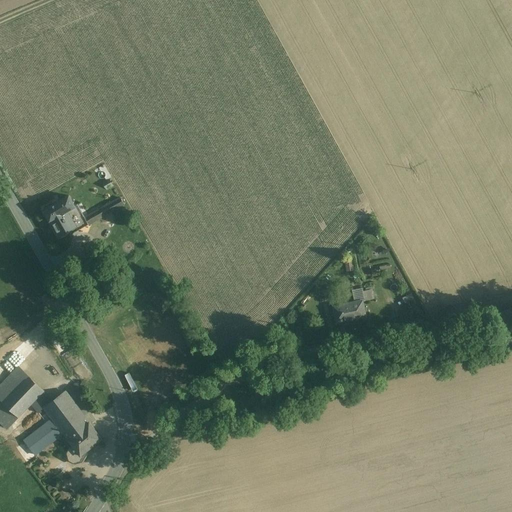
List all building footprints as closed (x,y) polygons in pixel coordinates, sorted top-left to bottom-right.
[(75,206),(70,196),(45,210),(60,237),(71,231),(72,234),(79,230),(69,211),(76,207),(75,206)] [(85,218),(89,224),(124,204),(120,198),(85,218)] [(76,207),(69,211),(79,230),(89,224),(85,218),(78,205),(75,206),(76,207)] [(361,290),(351,292),(354,303),(362,301),(364,301),(361,290)] [(354,303),(334,307),(337,322),(365,316),(362,301),(354,303)] [(24,440),(36,455),(64,434),(73,445),(71,447),(67,454),(69,461),(76,464),(82,462),(90,450),(90,449),(102,439),(66,392),(53,401),(44,392),(18,367),(0,386),(0,420),(8,428),(31,405),(38,413),(45,408),(52,419),(24,440)] [(291,390),(288,381),(281,384),(279,381),(279,382),(273,385),(273,384),(272,385),(272,386),(267,388),(267,387),(265,388),(266,389),(260,391),(260,390),(259,391),(265,405),(266,405),(266,404),(272,401),(272,402),(273,401),(278,398),(278,399),(279,399),(279,398),(284,395),(285,396),(286,396),(285,393),(291,390)]
